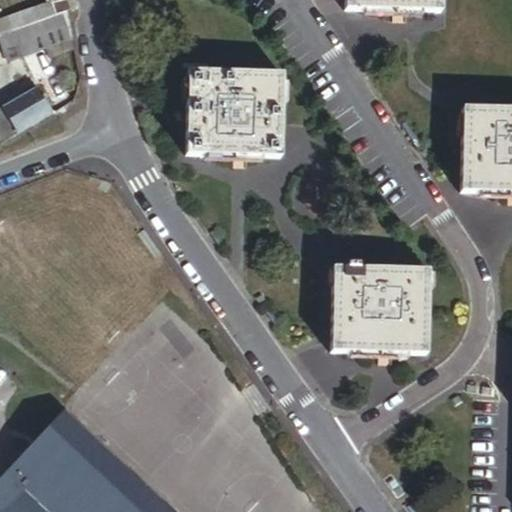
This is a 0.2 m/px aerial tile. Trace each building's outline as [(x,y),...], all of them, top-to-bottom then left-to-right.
[(66,18),(76,15),(71,0),(49,0),(51,8),(24,17),(29,31),(66,18)] [(345,0),(345,16),(440,18),(440,0),(345,0)] [(0,40),(29,31),(24,17),(0,25),(0,40)] [(0,70),(73,45),(66,18),(29,31),(0,40),(0,70)] [(186,163),(282,165),(283,82),(187,80),(186,163)] [(0,151),(51,121),(35,94),(0,114),(0,151)] [(457,201),(511,202),(511,117),(459,117),(457,201)] [(330,362),(426,363),(428,278),(357,277),(347,277),(342,277),(332,277),(330,362)] [(158,511),(61,420),(5,478),(21,493),(41,511),(158,511)] [(2,511),(41,511),(21,493),(2,511)]
